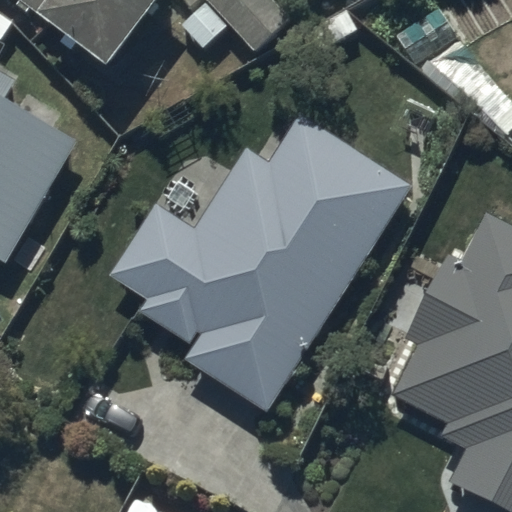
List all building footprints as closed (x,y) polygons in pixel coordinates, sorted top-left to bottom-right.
[(0,0),(47,36),(40,45),(112,99),(183,6),(174,0),(0,0)] [(265,0),(216,0),(205,11),(258,66),(295,31),(265,0)] [(304,0),(314,16),(342,0),(304,0)] [(440,12),(396,41),(423,79),(460,51),(465,48),(440,12)] [(460,51),(423,79),(472,120),(501,91),(460,51)] [(0,275),(9,280),(81,156),(3,117),(16,97),(0,87),(0,275)] [(412,186),(311,127),(283,174),(254,157),(205,239),(159,212),(118,282),(156,305),(148,319),(196,347),(203,336),(204,337),(186,369),(274,420),(412,186)] [(511,511),(511,225),(494,217),(468,271),(452,264),(416,338),(431,345),(405,398),(459,424),(452,440),(477,452),(457,493),(496,511),(511,511)]
